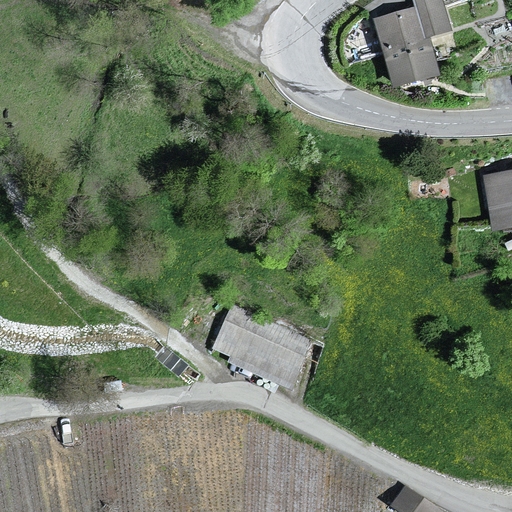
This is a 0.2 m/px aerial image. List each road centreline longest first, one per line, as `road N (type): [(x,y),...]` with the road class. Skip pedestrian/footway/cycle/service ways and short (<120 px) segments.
road 1 (unclassified): [(456,504),(239,393),(169,393),(0,414)]
road 2 (track): [(0,162),(208,370),(215,391)]
road 3 (tertiary): [(511,118),(415,119),(320,92),(301,75),(293,47),(296,26),(318,0)]
